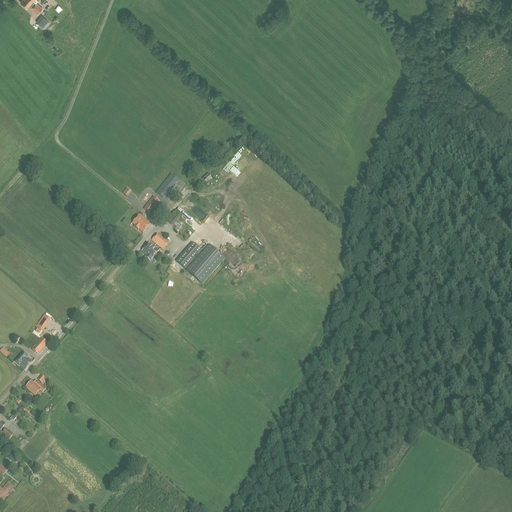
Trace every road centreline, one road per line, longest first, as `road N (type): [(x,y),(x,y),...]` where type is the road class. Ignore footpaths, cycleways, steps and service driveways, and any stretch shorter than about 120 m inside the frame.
road 1 (track): [(289,511),(433,163),(511,231)]
road 2 (unclassified): [(0,400),(156,225)]
road 3 (track): [(70,108),(58,141),(156,225)]
road 4 (track): [(502,301),(421,426)]
road 5 (track): [(511,309),(409,221)]
